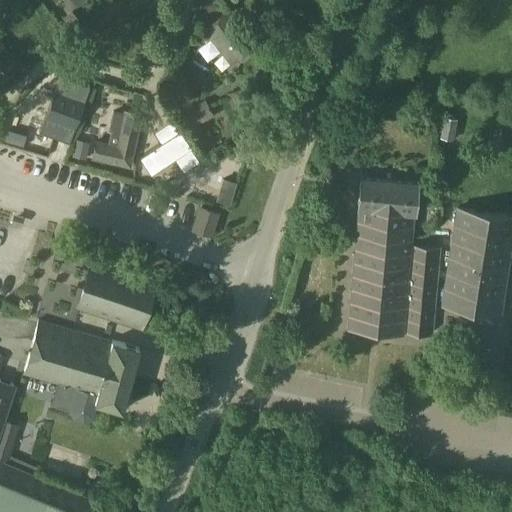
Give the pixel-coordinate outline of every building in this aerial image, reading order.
[(231,63),(254,44),(227,9),(203,28),(231,63)] [(79,22),(73,14),(65,20),(71,28),(79,22)] [(260,18),(250,25),(259,37),(269,29),(260,18)] [(0,79),(18,64),(0,42),(0,79)] [(39,138),(69,150),(92,91),(62,79),(39,138)] [(242,87),(226,94),(232,108),(248,101),(242,87)] [(211,115),(207,106),(183,119),(187,127),(211,115)] [(92,157),(129,165),(141,114),(124,111),(116,145),(96,141),(92,157)] [(451,139),(455,117),(442,115),(438,137),(451,139)] [(171,118),(152,131),(160,142),(140,156),(151,173),(173,158),(183,172),(199,161),(171,118)] [(26,135),(7,129),(3,141),(23,146),(26,135)] [(76,139),(72,155),(85,158),(89,142),(76,139)] [(236,182),(222,178),(216,199),(229,203),(236,182)] [(402,331),(409,248),(412,211),(413,211),(416,183),(360,178),(357,206),(358,206),(348,327),(402,332),(402,331)] [(213,234),(219,210),(199,204),(192,229),(213,234)] [(500,312),(511,232),(511,214),(456,207),(441,304),(500,312)] [(402,331),(431,333),(438,251),(409,248),(402,331)] [(140,327),(155,280),(92,260),(77,308),(140,327)] [(89,419),(94,402),(121,409),(139,347),(112,339),(111,340),(36,319),(21,371),(77,387),(69,413),(76,419),(82,422),(89,419)] [(0,511),(89,511),(95,498),(0,459),(0,433),(16,385),(0,380),(0,511)]
